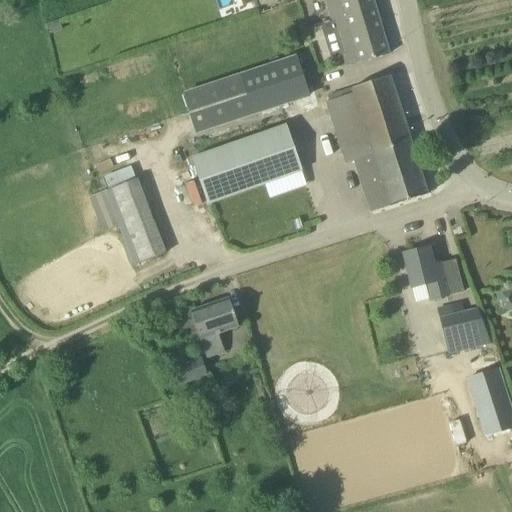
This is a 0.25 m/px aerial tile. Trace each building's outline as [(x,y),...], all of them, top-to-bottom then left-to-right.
[(325,0),(332,20),(360,11),(364,26),(379,21),(372,0),(325,0)] [(360,11),(332,20),(347,67),(360,63),(360,64),(389,55),(379,21),(364,26),(360,11)] [(210,86),(182,94),(195,133),(223,124),(310,96),(297,57),(210,86)] [(428,195),(403,118),(389,76),(353,88),(354,94),(326,103),(346,164),(358,161),(367,189),(364,190),(371,213),(390,207),(391,207),(428,195)] [(208,205),(227,198),(302,172),(286,126),(192,159),(208,205)] [(167,254),(140,165),(106,175),(110,189),(91,195),(101,231),(122,225),(134,264),(167,254)] [(404,254),(413,288),(416,303),(430,300),(430,301),(447,297),(439,264),(433,266),(429,248),(404,254)] [(190,312),(207,359),(225,352),(218,334),(239,327),(229,299),(190,312)] [(475,347),(491,343),(483,325),(477,310),(471,312),(440,319),(449,354),(475,347)] [(472,372),(498,367),(496,354),(470,359),(472,372)] [(176,387),(206,376),(200,358),(169,369),(176,387)] [(511,414),(498,370),(467,380),(486,437),(511,428),(511,414)] [(455,441),(470,437),(459,400),(445,404),(455,441)]
